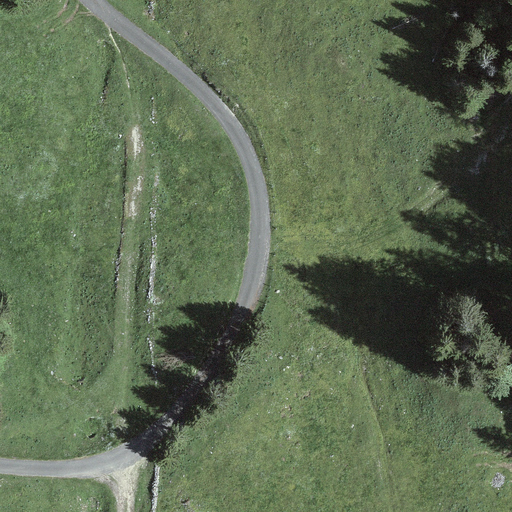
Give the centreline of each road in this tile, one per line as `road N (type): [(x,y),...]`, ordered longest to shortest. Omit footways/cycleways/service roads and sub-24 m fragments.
road 1 (unclassified): [(92,0),(193,83),(241,140),(260,187),(262,247),(226,343),(155,433),(93,466),(0,463)]
road 2 (track): [(262,247),(345,244),(405,221),(511,106)]
